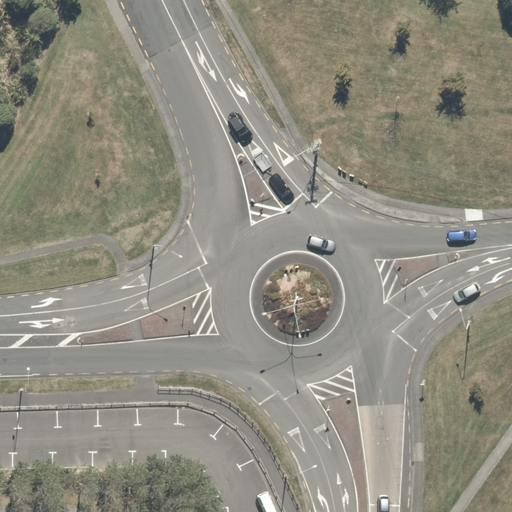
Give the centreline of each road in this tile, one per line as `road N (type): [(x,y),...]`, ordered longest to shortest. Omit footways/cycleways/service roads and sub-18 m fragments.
road 1 (secondary): [(261,354),(87,358),(0,346)]
road 2 (secondary): [(0,332),(124,299),(206,264),(237,266)]
road 3 (tertiary): [(199,73),(315,206),(327,234)]
road 4 (tertiary): [(245,254),(212,166),(199,73)]
road 5 (secondary): [(357,334),(377,388),(383,511)]
road 6 (secondary): [(336,238),(511,240)]
road 7 (secondary): [(511,257),(393,330),(362,325)]
road 8 (secondary): [(335,511),(309,435),(278,391),(278,362)]
